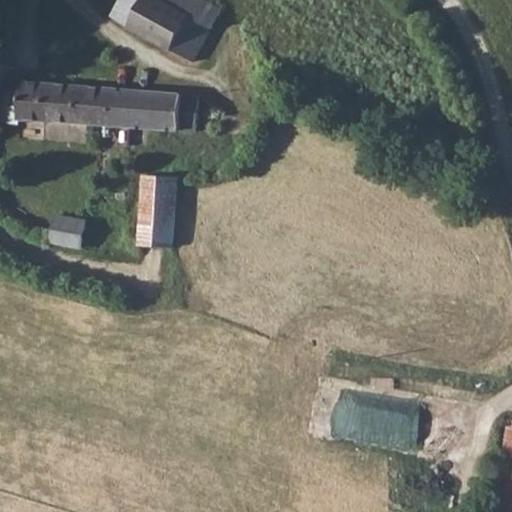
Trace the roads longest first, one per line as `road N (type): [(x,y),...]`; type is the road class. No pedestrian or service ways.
road 1 (unclassified): [(511,232),(493,211),(299,145),(77,0)]
road 2 (unclassified): [(511,165),(480,35),(456,0)]
